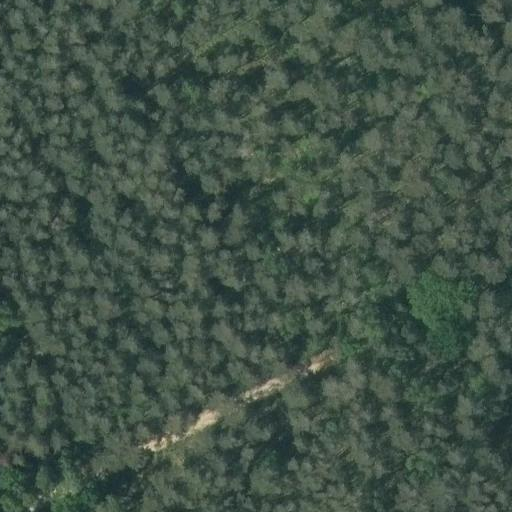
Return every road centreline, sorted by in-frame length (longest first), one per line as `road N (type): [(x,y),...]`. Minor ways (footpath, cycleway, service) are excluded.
road 1 (track): [(5,511),(511,260)]
road 2 (track): [(442,294),(511,433)]
